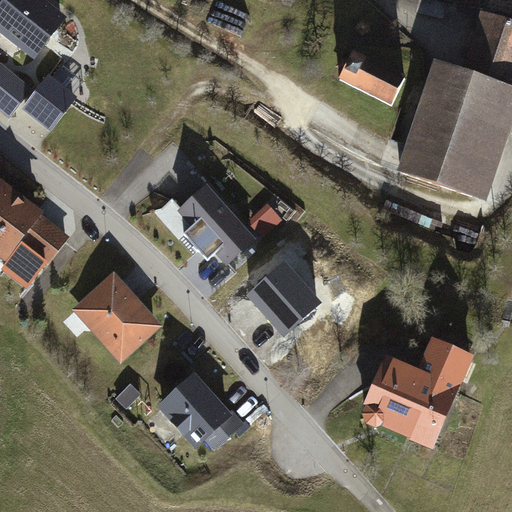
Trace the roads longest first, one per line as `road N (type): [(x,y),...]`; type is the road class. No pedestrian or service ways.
road 1 (residential): [(0,132),(169,276),(314,438)]
road 2 (track): [(0,346),(102,213),(140,142),(177,103),(193,93),(215,98),(278,140)]
